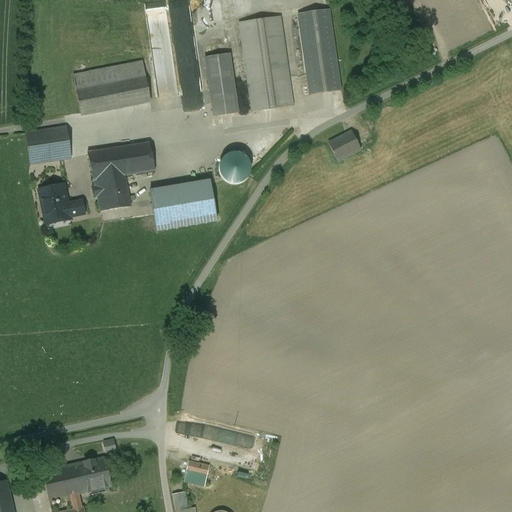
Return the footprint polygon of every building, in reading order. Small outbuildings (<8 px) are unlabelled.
[(329,11),(297,15),(309,96),(341,92),(329,11)] [(284,12),(242,17),(253,107),(295,101),(284,12)] [(231,49),(206,53),(215,112),(240,109),(231,49)] [(142,63),(73,77),(81,116),(150,102),(142,63)] [(183,88),(194,87),(195,93),(198,92),(196,76),(178,78),(180,92),(183,92),(183,88)] [(66,129),(25,135),(30,165),(71,159),(66,129)] [(351,133),(328,145),(337,162),(361,151),(351,133)] [(149,143),(88,154),(94,188),(91,188),(93,198),(97,198),(99,213),(130,207),(125,177),(154,172),(149,143)] [(223,159),(220,163),(219,171),(220,176),(222,179),(226,182),(233,184),(238,184),(243,182),(245,180),(248,176),(250,171),(249,163),(246,158),(243,156),(238,154),(232,154),(227,155),(223,159)] [(209,182),(149,192),(153,216),(156,232),(216,222),(209,182)] [(63,186),(39,191),(46,226),(71,221),(70,218),(84,215),(82,203),(67,206),(63,186)] [(100,444),(102,453),(112,451),(110,442),(100,444)] [(104,459),(42,473),(48,501),(70,497),(78,495),(110,488),(104,459)] [(209,467),(188,462),(186,472),(206,477),(209,467)] [(206,477),(186,472),(183,482),(204,487),(206,477)] [(12,511),(6,481),(0,482),(0,511),(12,511)] [(184,493),(173,495),(175,511),(194,511),(194,509),(188,511),(184,493)] [(70,497),(73,510),(82,508),(78,495),(70,497)]
